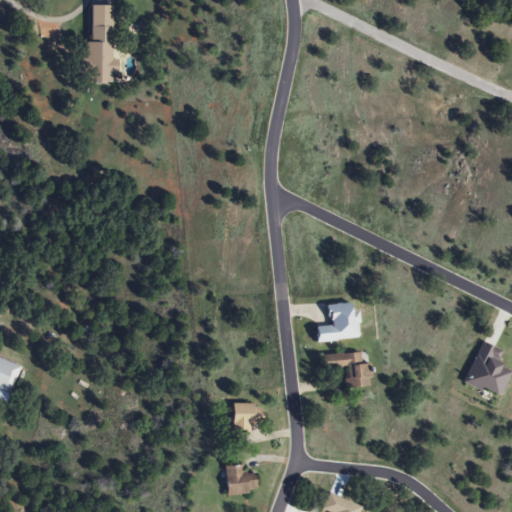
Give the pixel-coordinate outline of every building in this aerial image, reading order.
[(111,27),(85,26),(84,83),(115,83),(115,59),(110,59),(111,27)] [(323,305),(325,326),(310,327),(312,343),(355,339),(353,311),(348,312),(347,303),(323,305)] [(461,383),(496,398),(507,372),(494,366),(500,352),(478,342),(461,383)] [(320,355),(320,371),(336,370),(337,389),(366,388),(365,353),(320,355)] [(0,393),(7,396),(18,367),(0,359),(0,393)] [(258,425),(258,405),(227,405),(227,433),(247,433),(247,425),(258,425)] [(252,474),(240,475),(240,466),(220,467),(221,496),(253,494),(252,474)] [(356,511),(358,508),(323,495),(316,511),(356,511)]
